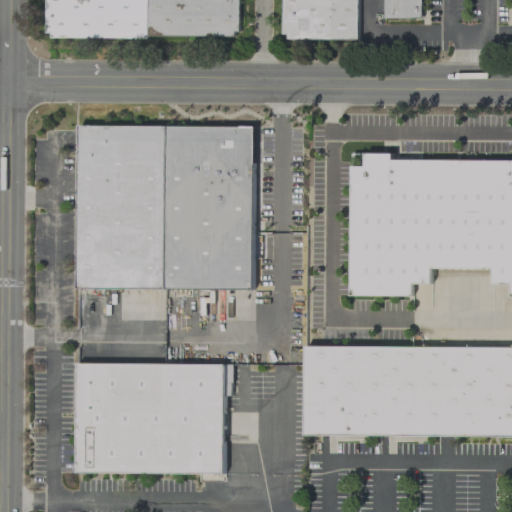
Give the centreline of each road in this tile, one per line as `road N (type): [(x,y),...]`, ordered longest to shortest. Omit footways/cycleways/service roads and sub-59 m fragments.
road 1 (tertiary): [(0,511),(5,0)]
road 2 (residential): [(511,84),(5,80)]
